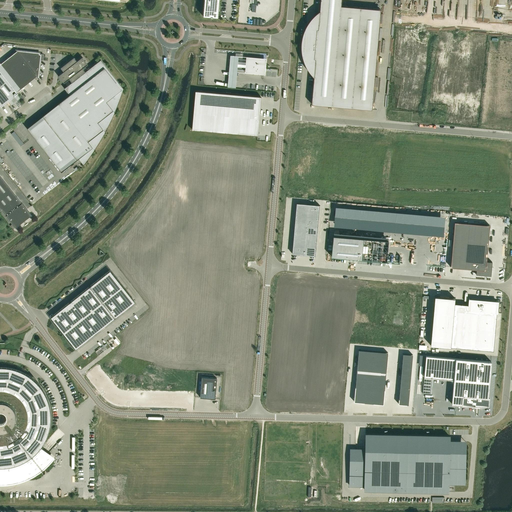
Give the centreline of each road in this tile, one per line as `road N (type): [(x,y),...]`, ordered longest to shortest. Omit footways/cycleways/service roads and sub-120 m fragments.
road 1 (unclassified): [(511,305),(504,408),(495,420),(255,416)]
road 2 (unclassified): [(255,416),(106,408),(15,296)]
road 3 (primary): [(18,276),(81,224),(139,155),(170,46)]
road 4 (unclassified): [(511,287),(267,265)]
road 5 (unclassified): [(280,116),(511,137)]
road 6 (tertiary): [(158,30),(0,13)]
road 7 (unclassified): [(267,265),(255,416)]
road 8 (unclassified): [(280,116),(267,265)]
